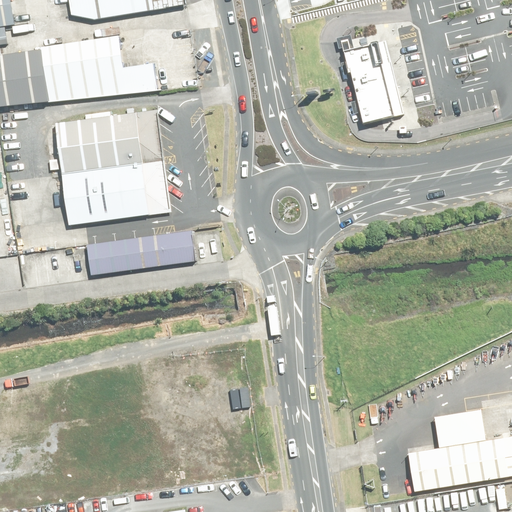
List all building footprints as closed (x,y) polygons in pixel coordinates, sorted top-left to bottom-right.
[(63,0),(65,18),(84,21),(176,6),(174,0),(63,0)] [(400,105),(381,32),(346,42),(366,115),(400,105)] [(0,104),(149,92),(147,63),(119,64),(114,35),(0,54),(0,104)] [(147,104),(51,120),(67,224),(164,209),(147,104)] [(185,229),(83,241),(86,271),(189,259),(185,229)] [(427,413),(432,445),(481,438),(477,406),(427,413)] [(432,445),(403,449),(408,485),(511,470),(511,435),(511,434),(481,438),(432,445)]
